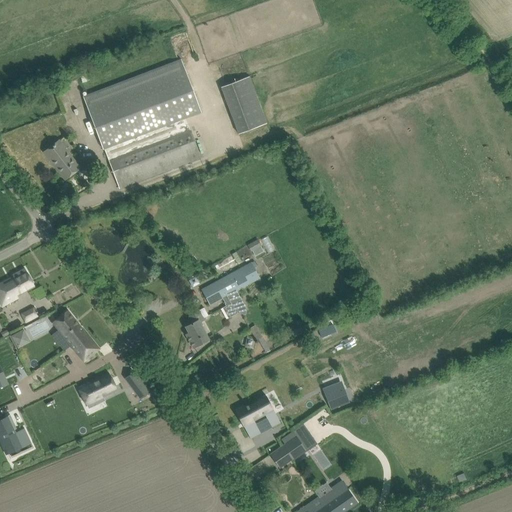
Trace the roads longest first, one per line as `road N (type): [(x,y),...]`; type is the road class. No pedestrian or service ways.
road 1 (unclassified): [(265,511),(50,226)]
road 2 (unknown): [(50,226),(98,196),(103,183),(104,160),(73,92)]
